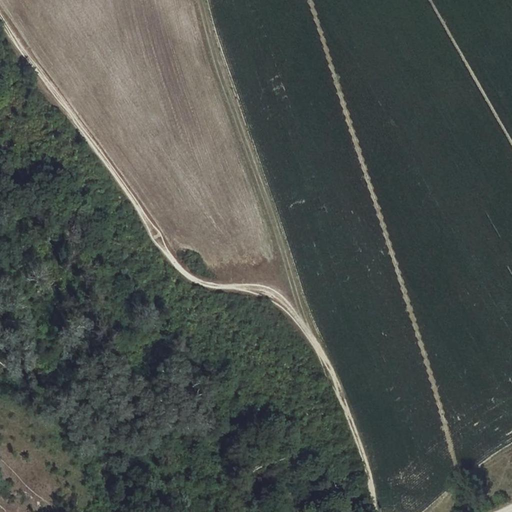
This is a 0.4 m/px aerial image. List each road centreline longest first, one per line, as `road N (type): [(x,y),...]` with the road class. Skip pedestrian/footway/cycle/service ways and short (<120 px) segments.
road 1 (track): [(374,511),(329,365),(289,308),(262,289),(205,284),(182,272),(0,23)]
road 2 (track): [(289,308),(298,296),(199,0)]
